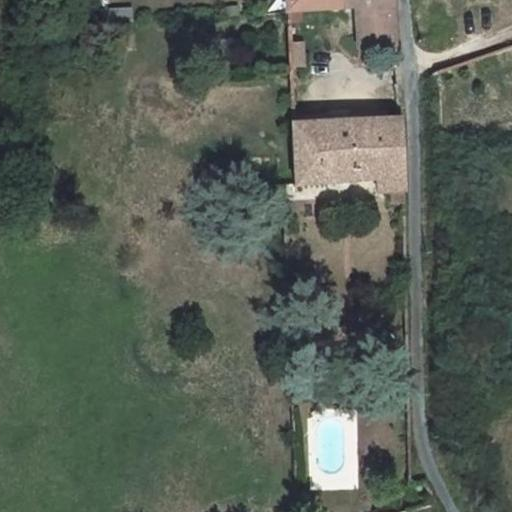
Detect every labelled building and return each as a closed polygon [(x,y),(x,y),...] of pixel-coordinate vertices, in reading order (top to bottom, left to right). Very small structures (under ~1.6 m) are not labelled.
[(285,0),(286,12),(298,11),(344,8),(342,0),(285,0)] [(355,7),(358,49),(364,54),(397,51),(394,3),(355,6),(355,7)] [(298,11),(286,12),(287,23),(298,22),(298,11)] [(301,45),(288,46),(289,64),(302,63),(301,45)] [(397,112),(396,109),(393,107),(390,108),(388,111),(388,114),(390,116),(393,116),(396,115),(397,112)] [(295,187),(377,180),(378,193),(390,192),(405,191),(406,191),(401,119),(292,124),(295,185),(295,187)] [(405,191),(390,192),(389,203),(406,204),(405,191)]
